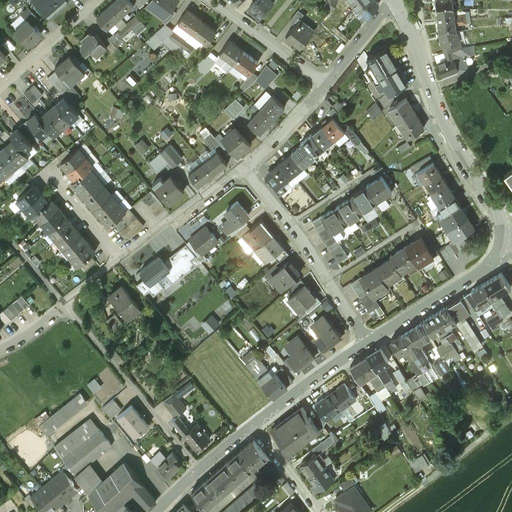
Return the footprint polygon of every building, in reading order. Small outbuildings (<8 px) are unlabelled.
[(35,0),(39,5),(49,16),(66,0),(35,0)] [(134,5),(129,0),(115,0),(110,5),(121,16),(134,5)] [(148,0),(131,0),(140,8),(149,0),(148,0)] [(150,0),(150,1),(148,4),(163,15),(165,17),(171,9),(177,0),(150,0)] [(256,0),(249,7),(260,18),(275,3),(272,0),(256,0)] [(377,0),(365,0),(359,5),(367,17),(379,3),(378,1),(377,0)] [(435,0),(436,10),(454,8),(452,0),(435,0)] [(110,5),(97,17),(107,28),(108,28),(112,32),(118,27),(114,22),(121,16),(110,5)] [(39,20),(28,7),(22,13),(27,19),(28,19),(33,25),(39,20)] [(454,8),(436,10),(438,20),(457,19),(457,14),(454,14),(454,8)] [(175,12),(171,9),(165,17),(163,15),(160,19),(165,23),(171,18),(175,12)] [(306,16),(299,10),(290,21),(295,25),(298,21),(299,21),(301,23),(306,16)] [(201,21),(187,11),(178,22),(181,24),(179,27),(185,31),(187,29),(192,33),(201,21)] [(136,17),(128,24),(132,30),(135,33),(142,27),(139,24),(141,22),(136,17)] [(33,25),(28,19),(27,19),(15,30),(29,45),(41,34),(33,25)] [(457,19),(438,20),(439,31),(457,30),(456,24),(458,24),(457,19)] [(192,33),(199,38),(196,41),(201,45),(204,41),(206,43),(215,32),(201,21),(192,33)] [(287,37),(302,48),(307,41),(313,32),(298,21),(295,25),(287,37)] [(128,24),(119,32),(123,38),(132,30),(128,24)] [(168,27),(161,35),(166,39),(173,30),(168,27)] [(457,30),(439,31),(444,51),(450,50),(460,47),(457,30)] [(96,33),(95,34),(92,32),(90,32),(82,38),(84,40),(81,42),(81,46),(86,53),(91,48),(97,55),(106,46),(107,45),(104,41),(96,33)] [(185,40),(174,32),(170,38),(180,45),(185,40)] [(123,42),(115,33),(109,38),(117,47),(123,42)] [(109,38),(108,38),(104,41),(107,45),(106,46),(112,52),(117,47),(109,38)] [(195,47),(185,40),(180,45),(191,53),(195,47)] [(318,48),(307,41),(302,48),(301,49),(311,57),(318,48)] [(233,65),(243,52),(229,42),(214,61),(213,61),(215,63),(226,72),(233,65)] [(384,42),(372,49),(373,51),(367,55),(372,64),(367,67),(374,78),(379,75),(398,64),(384,42)] [(450,50),(444,51),(447,58),(437,61),(443,75),(458,70),(459,73),(469,69),(465,58),(465,57),(471,54),(469,46),(450,50)] [(243,52),(233,65),(248,75),(257,63),(243,52)] [(85,72),(70,55),(55,67),(57,70),(66,80),(67,79),(71,85),(85,72)] [(207,55),(196,65),(204,74),(215,63),(213,61),(214,61),(207,55)] [(409,83),(398,64),(379,75),(390,92),(397,88),(399,91),(409,83)] [(277,75),(266,65),(255,80),(264,89),(277,75)] [(71,85),(67,79),(66,80),(57,70),(53,74),(76,101),(81,96),(71,85)] [(76,101),(53,74),(48,78),(64,97),(71,105),(76,101)] [(43,95),(34,85),(30,89),(38,99),(43,95)] [(38,99),(30,89),(25,94),(33,103),(38,99)] [(273,121),(285,107),(273,96),(261,110),(273,121)] [(83,119),(72,105),(71,105),(64,97),(56,104),(70,121),(75,126),(83,119)] [(405,97),(390,107),(392,112),(389,114),(396,126),(398,122),(415,112),(411,105),(411,106),(405,97)] [(244,106),(236,98),(224,109),(233,117),(244,106)] [(339,103),(336,103),(332,106),(333,108),(340,117),(346,111),(339,103)] [(375,103),(367,112),(370,116),(378,108),(375,103)] [(70,121),(56,104),(48,111),(62,128),(70,121)] [(109,114),(118,115),(119,107),(111,106),(109,114)] [(340,117),(333,108),(329,111),(334,117),(345,131),(344,132),(349,138),(356,146),(361,141),(340,117)] [(378,108),(370,116),(373,121),(381,113),(378,108)] [(261,133),(273,121),(261,110),(249,122),(261,133)] [(62,128),(48,111),(39,118),(50,131),(54,135),(62,128)] [(415,112),(398,122),(396,126),(401,134),(405,132),(408,137),(424,127),(419,119),(415,112)] [(39,118),(36,113),(27,120),(38,133),(42,137),(50,131),(39,118)] [(334,117),(323,126),(334,140),(340,146),(349,138),(344,132),(345,131),(334,117)] [(38,133),(27,120),(23,124),(31,133),(33,136),(38,133)] [(31,133),(23,124),(18,128),(26,137),(31,133)] [(324,148),(334,140),(323,126),(312,134),(324,148)] [(238,155),(250,144),(235,127),(223,137),(238,155)] [(26,137),(18,128),(10,134),(24,152),(33,145),(26,137)] [(324,148),(312,134),(301,143),(302,144),(313,157),(324,148)] [(140,137),(133,143),(141,152),(148,146),(140,137)] [(14,139),(6,146),(20,164),(28,157),(14,139)] [(407,143),(398,148),(401,154),(410,148),(407,143)] [(182,157),(171,144),(161,153),(168,161),(172,166),(182,157)] [(313,157),(302,144),(292,153),(303,167),(314,158),(313,157)] [(6,146),(0,150),(0,155),(12,170),(20,164),(6,146)] [(77,148),(61,162),(68,171),(85,156),(77,148)] [(218,151),(204,162),(213,174),(227,163),(218,151)] [(161,153),(161,152),(148,163),(156,172),(168,161),(161,153)] [(303,167),(292,153),(281,161),(293,175),(303,167)] [(0,155),(0,172),(4,177),(12,170),(0,155)] [(85,156),(68,171),(76,179),(89,168),(92,165),(85,156)] [(293,175),(281,161),(271,170),(274,174),(270,177),(278,188),(283,184),(282,184),(286,180),(293,175)] [(423,161),(410,168),(413,174),(418,171),(426,165),(423,161)] [(426,165),(418,171),(425,183),(440,173),(432,161),(426,165)] [(204,162),(189,173),(199,185),(213,174),(204,162)] [(80,190),(97,177),(89,168),(76,179),(73,182),(80,190)] [(440,173),(425,183),(432,193),(447,184),(446,183),(440,173)] [(185,190),(171,174),(164,180),(161,176),(153,183),(169,203),(185,190)] [(87,199),(104,185),(97,177),(80,190),(87,199)] [(282,184),(283,184),(278,188),(270,177),(265,181),(278,198),(287,191),(284,186),(288,183),(286,180),(282,184)] [(382,177),(366,187),(377,203),(393,193),(392,192),(382,177)] [(41,193),(33,184),(16,199),(24,208),(41,193)] [(447,184),(432,193),(439,204),(454,195),(447,184)] [(95,208),(111,194),(104,185),(87,199),(95,208)] [(351,197),(352,198),(362,213),(377,203),(366,187),(351,197)] [(143,197),(146,202),(155,195),(151,191),(143,197)] [(41,193),(24,208),(31,216),(34,214),(49,202),(41,193)] [(102,217),(119,203),(111,194),(95,208),(102,217)] [(146,202),(149,206),(158,199),(155,195),(146,202)] [(461,206),(454,195),(439,204),(434,207),(441,219),(461,206)] [(362,213),(352,198),(337,208),(347,224),(362,214),(362,215),(363,214),(362,213)] [(149,206),(153,210),(161,203),(158,199),(149,206)] [(59,208),(51,200),(34,214),(42,222),(59,208)] [(249,215),(238,201),(227,210),(232,216),(222,224),(229,232),(230,232),(244,219),(249,215)] [(109,225),(126,212),(119,203),(102,217),(109,225)] [(153,210),(156,214),(165,208),(161,203),(153,210)] [(468,217),(461,206),(441,219),(448,230),(468,217)] [(66,217),(59,208),(42,222),(49,231),(66,217)] [(337,208),(322,217),(332,234),(340,229),(347,224),(337,208)] [(113,223),(116,227),(125,220),(121,216),(113,223)] [(311,223),(315,228),(324,221),(321,216),(311,223)] [(73,225),(66,217),(49,231),(56,239),(73,225)] [(447,231),(454,241),(473,229),(467,218),(447,231)] [(244,219),(230,232),(233,236),(237,233),(247,225),(248,224),(244,219)] [(125,220),(116,227),(120,231),(128,224),(125,220)] [(251,229),(244,235),(244,236),(249,241),(247,243),(254,251),(256,250),(273,235),(261,221),(251,229)] [(315,228),(318,232),(327,226),(324,221),(315,228)] [(80,234),(73,225),(56,239),(63,248),(80,234)] [(247,225),(237,233),(241,238),(244,236),(244,235),(251,229),(247,225)] [(318,232),(321,237),(330,231),(327,226),(318,232)] [(191,240),(203,254),(218,241),(207,227),(191,240)] [(340,229),(332,234),(337,241),(345,237),(340,229)] [(321,237),(324,242),(334,236),(330,231),(321,237)] [(87,242),(80,234),(63,248),(70,257),(87,242)] [(273,235),(256,250),(267,263),(274,257),(284,249),(279,242),(278,243),(273,237),(274,236),(273,235)] [(324,242),(327,247),(337,241),(334,236),(324,242)] [(421,238),(406,247),(417,264),(418,266),(424,262),(425,264),(434,258),(427,247),(421,238)] [(459,251),(464,249),(458,239),(453,242),(459,251)] [(327,247),(330,252),(340,246),(337,241),(327,247)] [(95,251),(87,242),(70,257),(78,265),(95,251)] [(455,254),(459,251),(453,242),(449,245),(455,254)] [(197,257),(186,244),(174,253),(184,265),(191,260),(192,260),(197,257)] [(439,255),(432,244),(427,247),(434,258),(439,255)] [(450,257),(455,254),(449,245),(444,248),(450,257)] [(330,252),(334,257),(343,251),(340,246),(330,252)] [(417,264),(406,247),(390,257),(402,274),(417,264)] [(446,260),(450,257),(444,248),(440,251),(446,260)] [(284,249),(274,257),(279,263),(289,255),(284,249)] [(174,253),(164,261),(170,269),(164,273),(173,284),(196,266),(192,260),(191,260),(184,265),(174,253)] [(90,255),(79,264),(84,271),(96,261),(90,255)] [(146,277),(150,284),(158,278),(164,273),(170,269),(164,261),(160,256),(141,271),(146,277)] [(391,259),(377,269),(388,286),(403,276),(391,259)] [(292,262),(291,261),(280,271),(272,278),(279,286),(284,282),(287,286),(301,274),(295,266),(294,267),(290,263),(292,262)] [(377,269),(362,279),(375,298),(376,297),(374,295),(379,291),(381,294),(389,289),(388,286),(377,269)] [(511,287),(502,273),(501,272),(483,284),(493,299),(499,295),(511,287)] [(158,278),(150,284),(146,277),(142,280),(150,290),(149,291),(153,296),(165,287),(158,278)] [(351,284),(354,289),(364,283),(361,278),(351,284)] [(150,290),(142,280),(136,285),(144,295),(149,291),(150,290)] [(301,282),(291,290),(295,294),(304,286),(301,282)] [(354,289),(358,294),(367,288),(364,283),(354,289)] [(109,296),(125,316),(139,306),(122,284),(114,290),(115,291),(109,296)] [(493,299),(483,284),(472,291),(478,301),(475,303),(480,310),(487,305),(485,303),(490,301),(493,299)] [(289,300),(300,313),(304,310),(316,300),(305,286),(304,286),(295,294),(289,300)] [(358,294),(361,299),(370,292),(367,288),(358,294)] [(472,291),(466,295),(475,310),(476,312),(480,310),(475,303),(478,301),(472,291)] [(361,299),(364,303),(373,297),(370,292),(361,299)] [(21,295),(17,299),(25,309),(30,305),(21,295)] [(475,310),(466,295),(461,298),(470,314),(475,310)] [(509,312),(499,295),(493,299),(490,301),(498,314),(500,318),(509,312)] [(364,303),(367,308),(376,302),(373,297),(364,303)] [(470,314),(461,298),(447,307),(457,322),(461,320),(470,314)] [(17,299),(12,303),(20,313),(25,309),(17,299)] [(316,300),(304,310),(308,315),(320,305),(316,300)] [(367,308),(370,313),(379,307),(376,302),(367,308)] [(12,303),(8,307),(16,317),(20,313),(12,303)] [(8,307),(3,311),(11,320),(16,317),(8,307)] [(457,322),(447,307),(434,316),(443,331),(457,322)] [(3,311),(0,313),(0,316),(7,324),(11,320),(3,311)] [(209,312),(199,323),(207,331),(218,320),(209,312)] [(498,314),(487,321),(494,331),(499,328),(496,324),(502,321),(500,318),(498,314)] [(114,315),(106,320),(114,330),(122,324),(114,315)] [(443,331),(434,316),(424,322),(433,337),(439,333),(441,337),(439,338),(441,340),(447,336),(443,331)] [(342,338),(325,318),(314,327),(322,336),(317,340),(324,348),(330,343),(332,346),(342,338)] [(481,346),(479,343),(466,322),(462,321),(461,320),(457,322),(474,350),(481,346)] [(422,324),(401,336),(418,363),(419,364),(428,359),(422,350),(420,351),(417,346),(430,338),(422,324)] [(460,344),(453,333),(447,336),(454,347),(460,344)] [(401,336),(391,343),(399,356),(405,352),(409,358),(407,359),(411,367),(418,363),(401,336)] [(444,345),(437,349),(444,359),(444,360),(456,352),(454,347),(447,336),(441,340),(444,345)] [(299,337),(288,347),(295,355),(290,360),(297,368),(302,363),(304,366),(315,357),(299,337)] [(324,348),(317,340),(312,344),(319,352),(324,348)] [(367,357),(376,371),(389,362),(381,349),(367,357)] [(376,371),(367,357),(350,368),(359,382),(360,383),(369,378),(378,392),(369,397),(374,406),(379,403),(381,402),(381,401),(391,395),(385,385),(380,378),(376,371)] [(428,359),(419,364),(424,372),(432,367),(428,359)] [(444,359),(434,365),(440,376),(450,370),(444,360),(444,359)] [(273,376),(266,368),(256,376),(262,384),(273,376)] [(273,376),(262,384),(274,399),(288,389),(287,388),(290,385),(279,372),(273,376)] [(387,374),(380,378),(385,385),(387,383),(388,385),(392,383),(387,374)] [(93,390),(99,386),(92,378),(87,382),(93,390)] [(360,383),(359,382),(351,388),(358,398),(366,393),(360,383)] [(344,383),(336,389),(337,391),(331,396),(341,410),(356,399),(344,383)] [(160,399),(173,415),(185,405),(173,389),(160,399)] [(39,425),(47,436),(88,403),(79,392),(39,425)] [(331,396),(324,401),(322,399),(315,404),(327,421),(341,410),(331,396)] [(383,409),(379,403),(374,406),(378,413),(383,409)] [(118,416),(135,437),(149,425),(132,404),(118,416)] [(288,419),(303,439),(317,428),(313,422),(302,408),(288,419)] [(185,435),(197,451),(212,440),(200,424),(191,430),(180,416),(174,420),(185,434),(185,435)] [(92,417),(56,447),(72,465),(86,454),(91,461),(113,443),(92,417)] [(324,426),(318,418),(313,422),(317,428),(319,430),(324,426)] [(288,419),(272,430),(286,449),(289,453),(289,452),(294,448),(293,446),(303,439),(288,419)] [(343,427),(339,422),(332,427),(335,432),(343,427)] [(381,438),(390,434),(384,422),(375,426),(381,438)] [(253,440),(238,452),(252,469),(259,464),(262,468),(270,462),(267,457),(253,440)] [(289,452),(289,453),(286,449),(281,452),(289,462),(294,458),(289,452)] [(166,457),(160,450),(152,458),(150,458),(147,461),(149,464),(154,469),(158,465),(168,475),(169,476),(181,464),(176,459),(178,457),(178,456),(173,451),(166,457)] [(238,452),(216,471),(230,489),(252,470),(252,469),(238,452)] [(320,452),(301,465),(309,476),(325,465),(321,460),(324,458),(320,452)] [(407,460),(413,470),(426,463),(420,453),(407,460)] [(132,470),(112,488),(104,477),(91,461),(86,454),(72,465),(98,501),(102,498),(106,502),(113,509),(122,500),(135,489),(150,506),(156,501),(148,493),(150,491),(132,470)] [(132,470),(124,460),(104,477),(112,488),(132,470)] [(74,473),(67,464),(62,467),(64,469),(70,477),(74,473)] [(154,469),(149,464),(146,467),(150,473),(154,469)] [(168,475),(158,465),(154,469),(163,480),(168,475)] [(334,479),(325,465),(309,476),(314,484),(315,483),(320,489),(334,479)] [(70,477),(64,469),(53,478),(68,497),(77,489),(73,484),(74,482),(70,477)] [(216,471),(193,491),(208,508),(230,489),(216,471)] [(350,476),(340,483),(345,490),(355,483),(350,476)] [(68,497),(53,478),(43,486),(58,505),(68,497)] [(164,482),(161,478),(156,482),(159,487),(157,489),(162,495),(170,487),(164,482)] [(286,494),(292,491),(288,479),(281,482),(286,494)] [(238,511),(265,490),(258,481),(220,511),(238,511)] [(368,511),(372,510),(355,485),(336,498),(345,511),(343,511),(368,511)] [(48,511),(58,505),(43,486),(32,495),(37,502),(42,508),(44,507),(48,511)] [(88,491),(79,499),(83,504),(92,496),(88,491)] [(32,495),(30,493),(25,496),(33,506),(37,502),(32,495)] [(116,510),(118,511),(133,511),(122,500),(113,509),(114,511),(116,510)] [(113,509),(106,502),(99,509),(101,511),(114,511),(115,511),(114,511),(113,509)] [(299,511),(292,502),(279,511),(299,511)]
